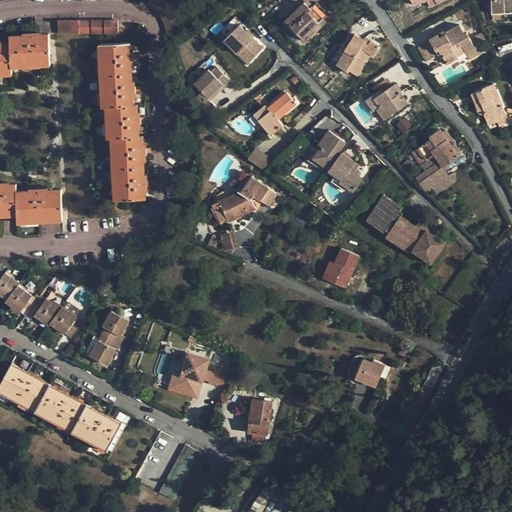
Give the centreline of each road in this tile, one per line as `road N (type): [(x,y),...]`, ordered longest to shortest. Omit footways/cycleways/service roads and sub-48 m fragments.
road 1 (residential): [(0,12),(137,9),(152,27),(160,210),(141,230),(104,239),(0,248)]
road 2 (residential): [(0,332),(223,459)]
road 3 (residential): [(511,213),(480,144),(371,0)]
road 4 (residential): [(462,359),(258,269)]
road 5 (residential): [(462,359),(376,511)]
